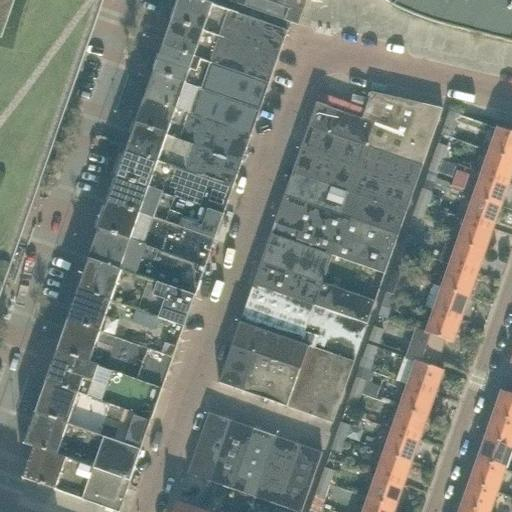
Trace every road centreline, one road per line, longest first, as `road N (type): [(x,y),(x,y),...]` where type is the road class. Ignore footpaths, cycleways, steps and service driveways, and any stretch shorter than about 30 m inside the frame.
road 1 (residential): [(0,423),(30,290),(85,128),(117,67),(112,48),(129,0)]
road 2 (residential): [(511,281),(433,511)]
